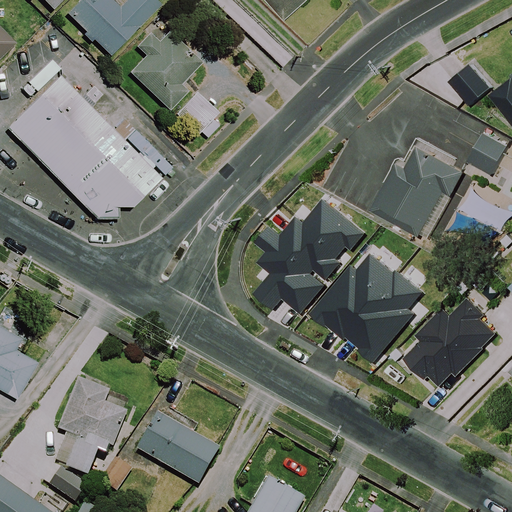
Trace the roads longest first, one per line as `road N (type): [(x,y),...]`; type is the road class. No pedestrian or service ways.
road 1 (residential): [(148,302),(159,278),(267,150),(373,48),(450,0)]
road 2 (residential): [(511,507),(148,302)]
road 3 (unknown): [(148,302),(0,447)]
road 4 (residential): [(148,302),(0,218)]
